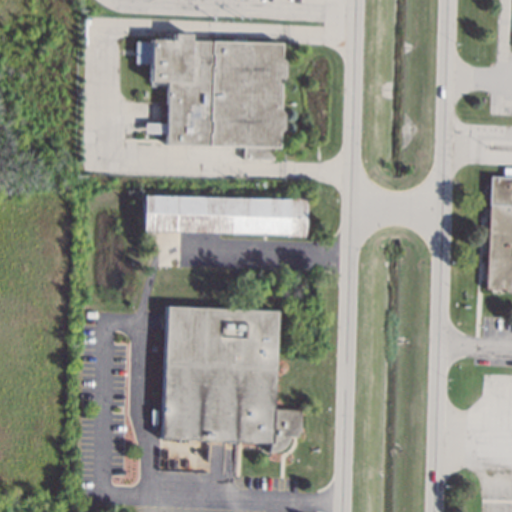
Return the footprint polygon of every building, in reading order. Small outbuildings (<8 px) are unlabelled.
[(188,40),(278,42),(276,146),(271,146),(270,158),(242,158),(242,144),(164,143),(165,80),(148,80),(148,61),(133,60),(133,41),(171,41),(171,32),(188,33),(188,40)] [(144,132),(162,133),(162,124),(144,124),(144,132)] [(511,288),(484,287),(488,175),(502,176),(502,166),(511,166),(511,288)] [(305,197),(305,235),(140,230),(141,194),(305,197)] [(275,309),(271,408),(299,409),(298,432),(296,432),(296,437),(289,436),(284,447),(276,451),(271,452),(266,452),(268,442),(159,437),(164,304),(275,309)]
